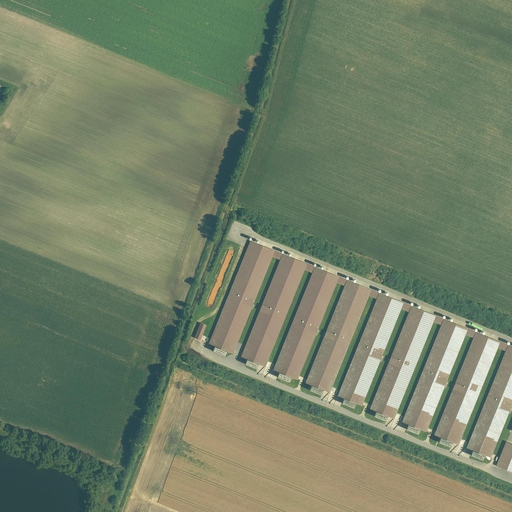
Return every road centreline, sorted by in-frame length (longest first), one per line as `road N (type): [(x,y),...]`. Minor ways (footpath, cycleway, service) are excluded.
road 1 (unknown): [(511,476),(198,347)]
road 2 (unknown): [(511,337),(255,233),(235,238)]
